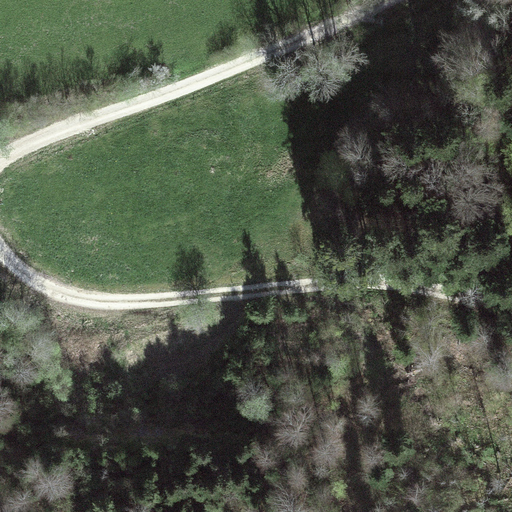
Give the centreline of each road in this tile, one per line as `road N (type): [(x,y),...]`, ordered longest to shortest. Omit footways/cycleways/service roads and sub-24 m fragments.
road 1 (track): [(0,249),(38,281),(94,302),(372,282),(511,300)]
road 2 (track): [(386,0),(0,158)]
